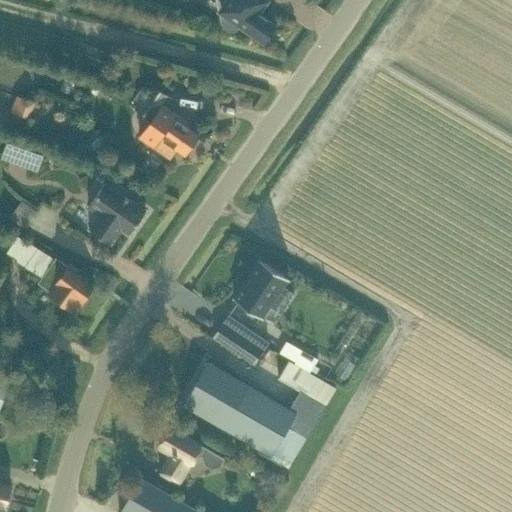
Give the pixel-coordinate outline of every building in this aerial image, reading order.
[(260,13),(269,1),(268,0),(227,0),(226,1),(232,6),(222,19),(223,27),(229,31),(237,30),(240,26),(263,44),(277,25),(260,13)] [(185,156),(201,134),(187,124),(189,121),(163,103),(169,95),(151,83),(134,108),(151,120),(140,137),(170,158),(177,150),(185,156)] [(48,115),(54,99),(32,91),(27,107),(48,115)] [(7,139),(1,157),(19,164),(26,146),(7,139)] [(89,228),(111,243),(121,228),(129,233),(131,230),(133,232),(140,222),(137,221),(146,209),(124,193),(126,189),(108,177),(88,205),(100,213),(89,228)] [(94,284),(66,266),(55,258),(54,260),(18,235),(6,252),(17,259),(15,261),(41,278),(37,283),(50,292),(49,294),(73,310),(79,301),(82,302),(94,284)] [(235,298),(234,299),(262,318),(262,317),(262,316),(287,279),(288,279),(261,260),(260,261),(235,298)] [(223,323),(214,336),(254,363),(263,349),(223,323)] [(287,340),(280,352),(295,361),(302,349),(287,340)] [(326,405),(336,387),(288,360),(278,377),(326,405)] [(297,412),(209,361),(183,404),(288,467),(307,436),(288,427),(297,412)] [(0,407),(10,381),(0,377),(0,407)] [(202,445),(201,447),(170,426),(159,446),(171,455),(162,471),(181,482),(198,453),(203,456),(205,465),(212,468),(219,467),(224,458),(202,445)] [(202,511),(140,475),(119,511),(202,511)] [(0,508),(5,509),(12,484),(0,481),(0,508)]
